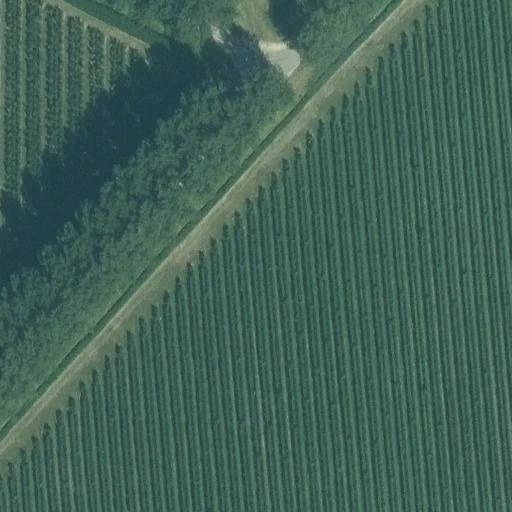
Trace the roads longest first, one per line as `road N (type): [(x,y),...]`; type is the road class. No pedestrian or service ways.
road 1 (unclassified): [(0,366),(268,78)]
road 2 (unclassified): [(268,78),(217,31),(157,0)]
